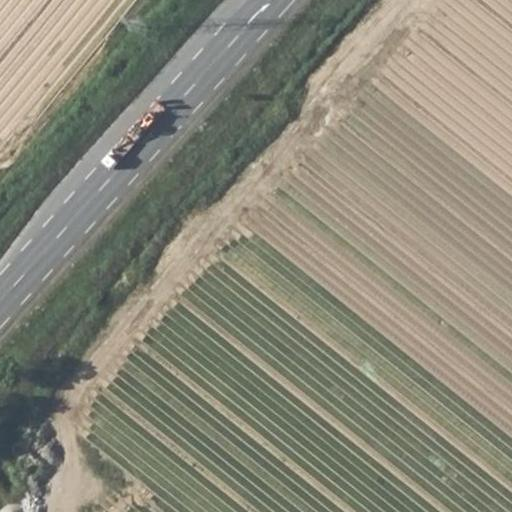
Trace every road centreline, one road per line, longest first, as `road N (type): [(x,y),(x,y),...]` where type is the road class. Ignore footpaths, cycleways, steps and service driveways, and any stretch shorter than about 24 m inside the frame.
road 1 (track): [(43,511),(57,461),(99,377),(418,0)]
road 2 (secondary): [(0,300),(279,0)]
